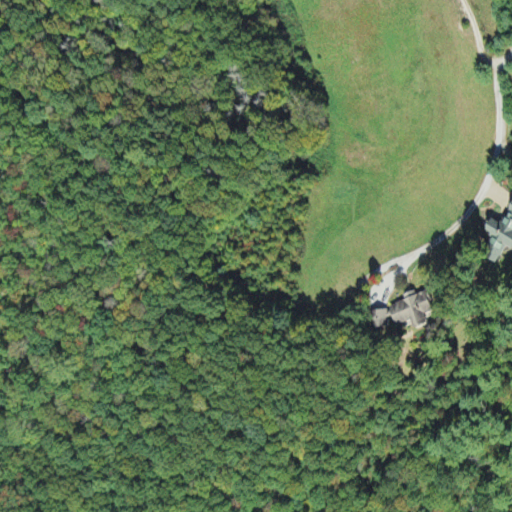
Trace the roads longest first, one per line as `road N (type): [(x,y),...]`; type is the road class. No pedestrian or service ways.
road 1 (residential): [(495,357),(454,349),(249,261)]
road 2 (residential): [(511,171),(495,357)]
